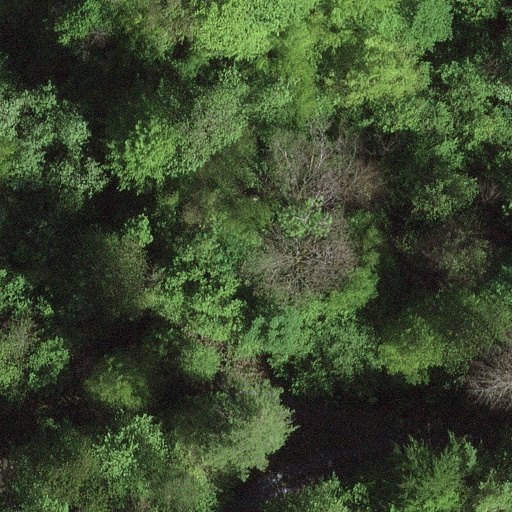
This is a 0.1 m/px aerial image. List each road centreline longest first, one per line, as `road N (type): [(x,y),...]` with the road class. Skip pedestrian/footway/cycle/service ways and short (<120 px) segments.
road 1 (track): [(0,441),(122,409),(215,397),(301,408),(421,448)]
road 2 (track): [(249,511),(307,471),(437,445),(511,442)]
